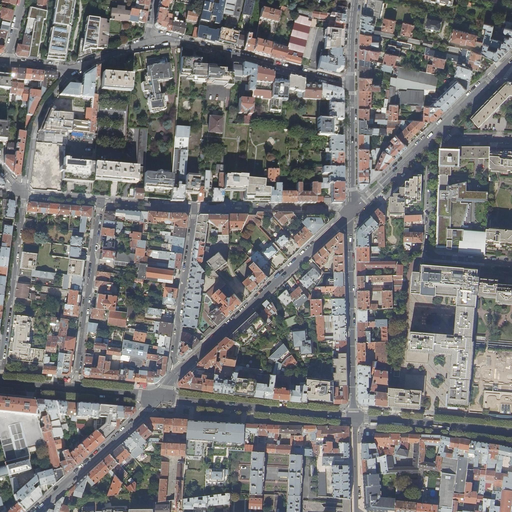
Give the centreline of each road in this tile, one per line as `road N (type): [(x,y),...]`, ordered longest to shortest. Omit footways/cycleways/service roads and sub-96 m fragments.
road 1 (tertiary): [(352,212),(180,372)]
road 2 (residential): [(351,85),(151,39)]
road 3 (secondary): [(353,416),(158,397)]
road 4 (residential): [(511,263),(430,253),(426,140)]
road 5 (residential): [(353,404),(352,212)]
road 6 (residential): [(74,390),(99,201)]
road 7 (residential): [(23,194),(0,369)]
road 8 (residential): [(194,207),(173,361),(180,372)]
road 9 (tertiary): [(36,511),(158,397)]
road 10 (secondary): [(511,431),(353,416)]
road 11 (residential): [(352,212),(194,207)]
road 12 (residential): [(76,67),(31,132),(23,194)]
road 13 (residential): [(352,212),(351,85)]
